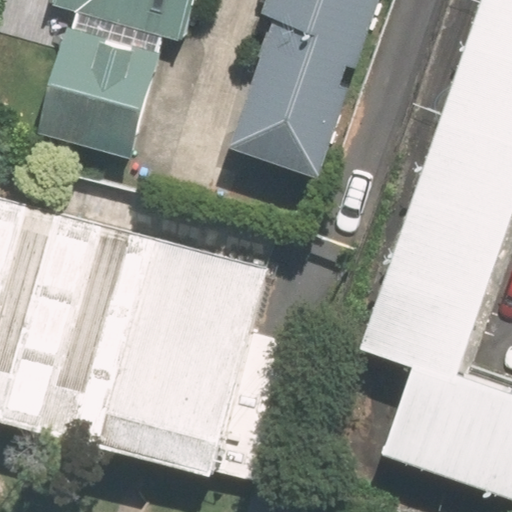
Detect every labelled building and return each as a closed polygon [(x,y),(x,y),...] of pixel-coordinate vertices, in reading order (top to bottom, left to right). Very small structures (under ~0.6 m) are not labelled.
[(49,0),(48,5),(76,12),(162,36),(185,43),(197,0),(49,0)] [(231,148),(323,179),(382,0),(262,0),(259,12),(274,18),(231,148)] [(511,304),(511,0),(503,0),(387,328),(441,347),(406,444),(511,481),(511,369),(492,362),(511,304)] [(158,52),(162,36),(76,12),(72,29),(158,52)] [(72,29),(66,27),(37,133),(131,159),(161,53),(158,52),(72,29)] [(0,394),(221,452),(272,256),(0,186),(0,394)]
